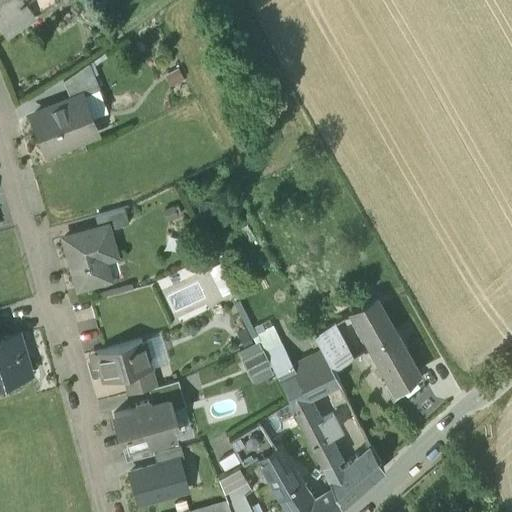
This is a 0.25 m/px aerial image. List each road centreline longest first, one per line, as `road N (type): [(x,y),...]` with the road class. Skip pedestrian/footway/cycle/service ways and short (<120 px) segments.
road 1 (residential): [(108,511),(0,112)]
road 2 (residential): [(508,382),(460,414),(352,511)]
